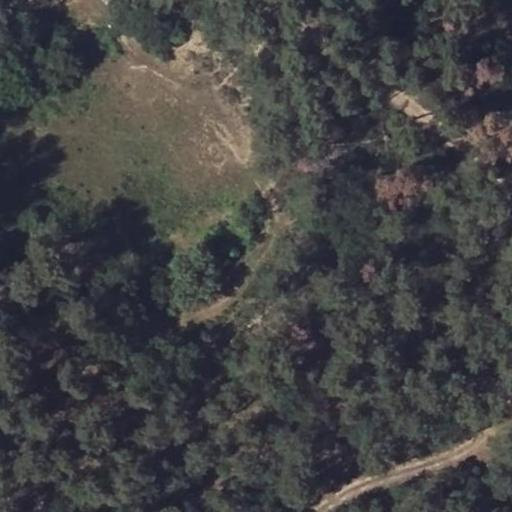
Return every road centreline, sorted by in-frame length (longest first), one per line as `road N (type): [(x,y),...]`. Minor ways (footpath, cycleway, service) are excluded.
road 1 (track): [(511,361),(424,455),(320,511)]
road 2 (track): [(402,99),(278,0)]
road 3 (track): [(402,99),(511,187)]
